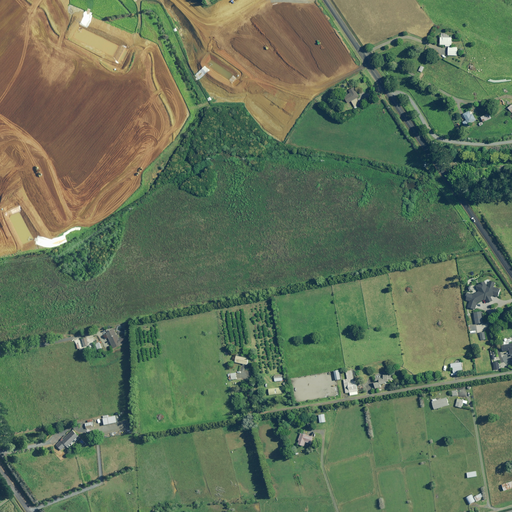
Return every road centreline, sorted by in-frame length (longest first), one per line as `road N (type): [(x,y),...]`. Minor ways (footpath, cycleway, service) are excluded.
road 1 (unclassified): [(511,276),(325,0)]
road 2 (unclassified): [(345,399),(511,372)]
road 3 (track): [(70,219),(49,161),(0,115)]
